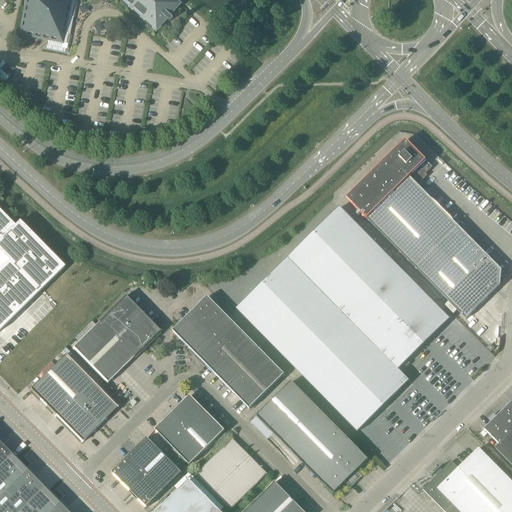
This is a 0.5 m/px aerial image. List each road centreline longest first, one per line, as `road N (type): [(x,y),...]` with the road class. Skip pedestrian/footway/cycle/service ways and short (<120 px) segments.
road 1 (secondary): [(0,148),(70,213),(108,236),(151,250),(193,248),(231,236),(266,212),(361,116)]
road 2 (secondary): [(299,44),(214,128),(139,168),(73,165),(33,145),(0,115)]
road 3 (unclassified): [(325,511),(189,379),(156,400),(77,481)]
road 4 (unclassified): [(361,511),(505,367)]
